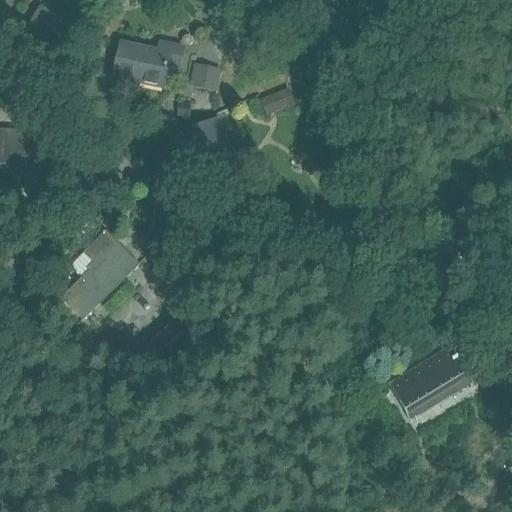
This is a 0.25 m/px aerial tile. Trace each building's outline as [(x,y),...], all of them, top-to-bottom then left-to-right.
[(114,0),(115,10),(126,9),(125,0),(114,0)] [(25,34),(61,55),(76,27),(41,6),(25,34)] [(164,89),(168,69),(168,68),(177,70),(182,50),(159,45),(158,53),(122,45),(114,78),(164,89)] [(103,48),(92,46),(88,67),(99,69),(103,48)] [(194,65),(189,87),(216,93),(220,70),(194,65)] [(0,71),(0,99),(12,78),(0,71)] [(288,90),(259,101),(265,117),(294,105),(288,90)] [(176,102),(174,118),(190,120),(192,104),(176,102)] [(22,106),(21,124),(37,125),(38,115),(36,115),(36,107),(22,106)] [(210,192),(229,184),(241,178),(216,121),(185,134),(210,192)] [(51,135),(0,130),(0,165),(48,169),(51,135)] [(103,192),(104,197),(106,201),(111,202),(115,200),(118,197),(117,191),(115,188),(110,188),(106,189),(103,192)] [(333,207),(330,235),(350,237),(354,210),(333,207)] [(138,266),(124,251),(108,235),(87,255),(97,266),(64,300),(83,319),(138,266)] [(392,254),(417,259),(420,245),(395,241),(392,254)] [(10,249),(0,248),(0,258),(10,259),(10,249)] [(22,262),(36,262),(37,251),(23,251),(22,262)] [(381,277),(383,269),(360,264),(358,271),(381,277)] [(412,286),(415,273),(389,268),(387,281),(412,286)] [(152,388),(208,340),(189,318),(133,366),(152,388)] [(449,348),(388,386),(410,422),(471,384),(449,348)]
